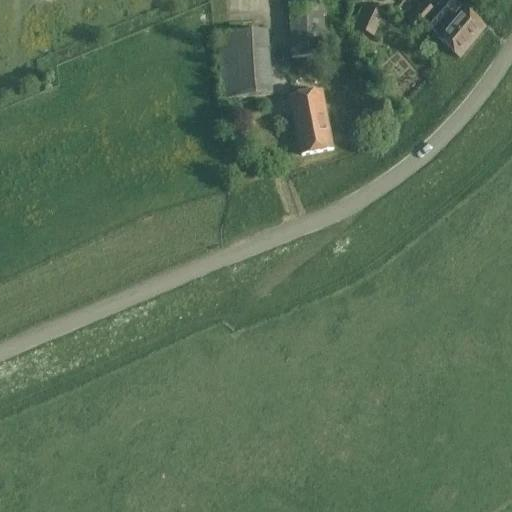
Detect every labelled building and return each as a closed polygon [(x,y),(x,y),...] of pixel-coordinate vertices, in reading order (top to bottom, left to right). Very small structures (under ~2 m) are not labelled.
[(435,10),(424,0),(406,20),(419,32),(437,13),(434,11),(435,10)] [(486,29),(453,0),(428,30),(437,37),(436,38),(460,60),(486,29)] [(325,58),(322,4),(289,5),(291,59),(325,58)] [(385,14),(369,6),(357,29),(374,37),(385,14)] [(274,96),(268,31),(216,36),(222,101),(274,96)] [(333,150),(322,93),(289,99),(301,157),(333,150)]
